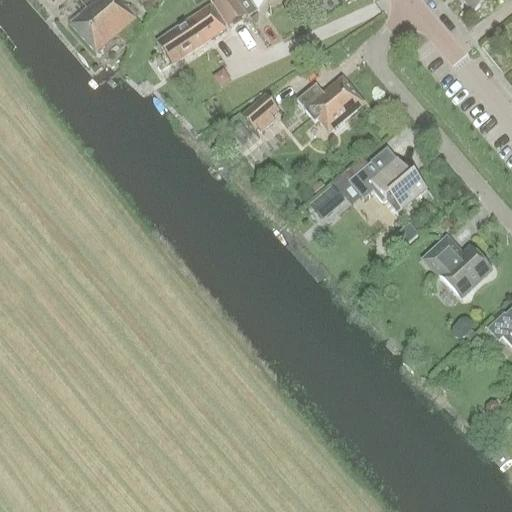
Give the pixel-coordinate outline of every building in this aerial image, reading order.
[(118,0),(98,0),(70,25),(96,54),(136,20),(118,0)] [(143,0),(142,1),(149,10),(160,3),(158,0),(143,0)] [(233,0),(222,0),(214,6),(229,29),(246,17),(233,0)] [(248,0),(233,0),(246,17),(247,19),(256,12),(248,0)] [(460,0),(472,14),(489,0),(460,0)] [(172,68),(206,44),(226,31),(210,8),(156,44),(172,68)] [(251,21),(255,27),(257,25),(259,20),(257,17),(251,21)] [(343,124),(363,106),(343,82),(325,97),(317,87),(297,103),(315,124),(319,121),(330,134),(333,132),(335,134),(344,126),(343,124)] [(282,118),(266,97),(240,117),(253,134),(258,130),(261,134),(282,118)] [(362,158),(332,184),(351,207),(361,199),(362,201),(372,192),(381,203),(388,197),(401,212),(427,191),(415,176),(412,178),(398,162),(397,162),(386,149),(370,163),(368,165),(362,158)] [(322,221),(344,203),(332,187),(309,206),(322,221)] [(461,300),(491,273),(471,251),(463,258),(448,241),(425,263),(440,279),(441,279),(461,300)] [(511,312),(505,318),(504,317),(489,332),(499,343),(503,338),(511,348),(511,312)] [(458,338),(461,338),(464,336),(469,331),(471,328),(470,325),(468,322),(466,321),(463,321),(460,323),(454,329),(453,331),(454,334),(455,337),(458,338)] [(489,416),(494,416),(499,412),(499,407),(496,403),(491,403),(486,407),(486,412),(489,416)]
